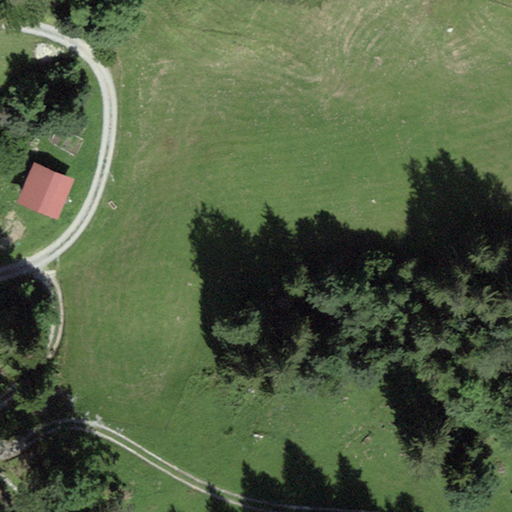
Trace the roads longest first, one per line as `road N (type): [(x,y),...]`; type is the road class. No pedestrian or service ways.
road 1 (track): [(0,276),(41,260),(85,216),(105,161),(110,99),(97,61),(77,44),(0,20)]
road 2 (track): [(282,511),(223,497),(60,416),(0,428)]
road 3 (track): [(0,387),(54,321),(51,274),(41,260)]
